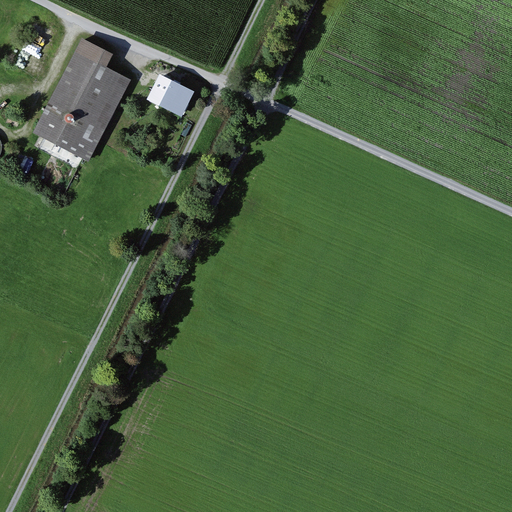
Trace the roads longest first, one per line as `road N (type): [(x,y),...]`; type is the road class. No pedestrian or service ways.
road 1 (track): [(317,0),(62,511)]
road 2 (track): [(13,511),(263,0)]
road 3 (track): [(511,211),(38,0)]
